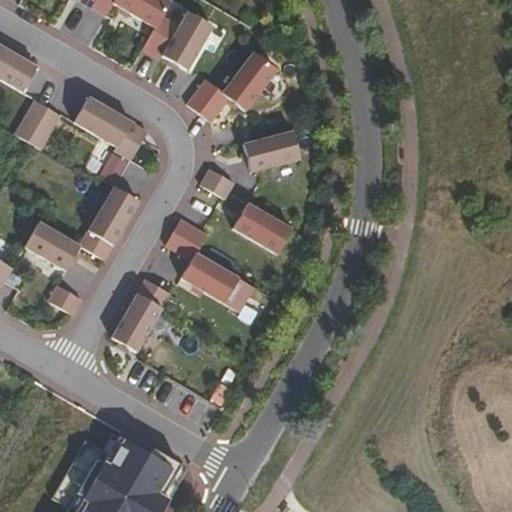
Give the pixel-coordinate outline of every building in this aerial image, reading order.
[(78,0),(78,1),(92,10),(97,0),(78,0)] [(171,4),(163,0),(97,0),(92,10),(105,18),(113,5),(120,9),(129,15),(154,29),(144,48),(161,58),(179,28),(162,19),(171,4)] [(129,15),(120,9),(118,13),(127,18),(129,15)] [(186,73),(212,28),(187,14),(179,28),(161,58),(169,62),(178,68),(186,73)] [(0,81),(22,94),(37,69),(0,47),(0,81)] [(161,58),(144,48),(142,51),(159,61),(161,58)] [(244,113),(275,72),(252,54),(222,94),(217,90),(198,115),(210,124),(226,104),(228,101),(237,107),(244,113)] [(30,60),(25,57),(23,61),(32,66),(34,63),(30,60)] [(178,68),(169,62),(167,66),(176,71),(178,68)] [(198,115),(217,90),(205,81),(186,106),(198,115)] [(100,101),(95,98),(93,102),(102,107),(104,104),(100,101)] [(130,162),(147,133),(102,107),(93,102),(88,99),(73,124),(116,149),(114,152),(130,162)] [(237,107),(228,101),(226,104),(234,111),(237,107)] [(28,144),(47,110),(34,102),(15,136),(28,144)] [(41,151),(60,118),(47,110),(28,144),(41,151)] [(300,161),(292,133),(243,146),(245,154),(248,165),(250,174),(300,161)] [(234,185),(210,170),(200,187),(224,201),(234,185)] [(121,234),(138,203),(113,188),(79,247),(80,248),(104,262),(115,243),(121,234)] [(291,231),(247,205),(243,213),(237,222),(233,230),(277,256),(291,231)] [(237,222),(243,213),(239,211),(234,220),(237,222)] [(200,250),(207,236),(180,221),(173,234),(200,250)] [(77,254),(80,248),(79,247),(38,224),(24,248),(66,273),(72,262),(77,254)] [(122,240),(124,236),(121,234),(115,243),(119,245),(122,240)] [(254,289),(196,255),(200,250),(173,234),(165,247),(191,262),(181,280),(194,287),(203,293),(239,314),(254,289)] [(75,264),(80,256),(77,254),(72,262),(75,264)] [(0,289),(11,270),(0,263),(0,289)] [(136,354),(170,295),(145,281),(111,339),(119,344),(128,350),(136,354)] [(72,317),(81,301),(57,287),(48,303),(72,317)] [(203,293),(194,287),(191,291),(201,296),(203,293)] [(128,350),(119,344),(117,347),(122,350),(126,353),(128,350)] [(201,398),(189,416),(205,427),(217,409),(201,398)] [(67,511),(162,511),(187,471),(123,433),(109,456),(86,443),(52,500),(68,510),(67,511)]
